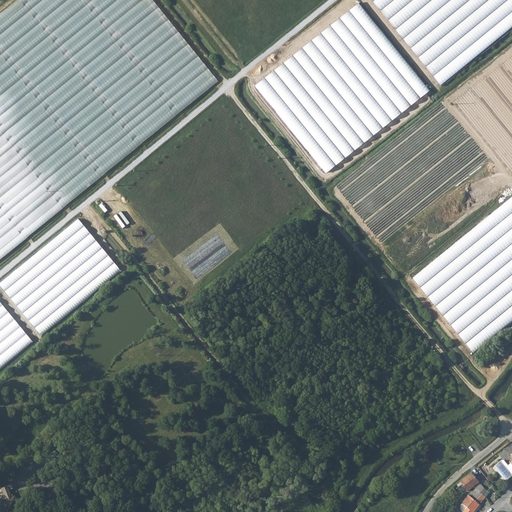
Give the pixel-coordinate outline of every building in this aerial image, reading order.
[(0,260),(220,81),(153,0),(18,0),(0,15),(0,260)] [(511,27),(511,0),(371,0),(442,85),(511,27)] [(429,90),(358,2),(254,83),(325,172),(429,90)] [(511,195),(411,278),(474,353),(511,321),(511,195)] [(121,271),(78,219),(0,283),(43,335),(121,271)] [(0,369),(33,343),(0,302),(0,369)] [(67,343),(72,338),(60,325),(55,330),(67,343)] [(78,362),(82,357),(77,353),(73,357),(78,362)] [(470,473),(452,488),(453,488),(457,493),(465,487),(468,491),(479,482),(470,473)] [(480,484),(476,488),(486,498),(489,493),(480,484)] [(473,511),(486,498),(476,488),(475,488),(471,492),(472,494),(469,497),(463,504),(467,508),(463,511),(473,511)] [(9,496),(10,494),(5,492),(2,499),(0,499),(0,500),(2,506),(1,508),(2,511),(4,511),(7,511),(10,507),(14,508),(18,499),(14,496),(13,497),(9,496)]
